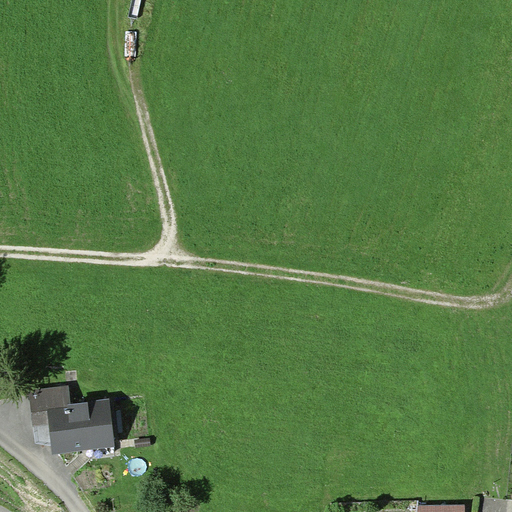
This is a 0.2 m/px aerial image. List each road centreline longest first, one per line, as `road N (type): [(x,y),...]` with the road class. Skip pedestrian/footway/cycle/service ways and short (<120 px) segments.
road 1 (track): [(511,288),(465,313),(174,262),(0,258)]
road 2 (track): [(111,0),(174,262)]
